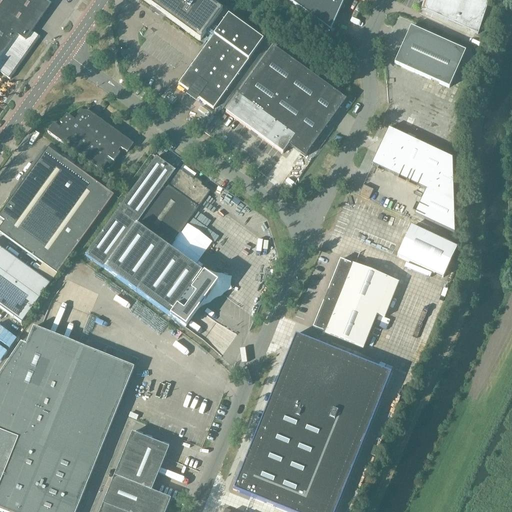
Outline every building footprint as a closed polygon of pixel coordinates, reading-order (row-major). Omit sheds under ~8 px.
[(10,80),(39,40),(40,38),(32,32),(51,5),(44,0),(0,0),(0,72),(10,80)] [(210,33),(214,28),(216,29),(221,22),(216,19),(222,11),(206,0),(142,0),(200,41),(206,33),(212,38),(214,35),(210,33)] [(286,0),(330,32),(344,0),(286,0)] [(427,0),(425,8),(426,9),(425,11),(478,34),(488,0),(427,0)] [(221,25),(214,35),(212,38),(178,84),(213,110),(220,100),(256,50),(263,41),(228,16),(221,25)] [(394,64),(449,88),(465,52),(411,27),(394,64)] [(289,146),(305,158),(346,101),(273,48),(226,113),(283,154),(289,146)] [(51,133),(100,168),(105,162),(112,167),(115,163),(112,161),(120,149),(125,152),(129,145),(93,119),(94,117),(90,114),(87,113),(84,113),(82,113),(81,114),(80,115),(79,116),(73,123),(67,119),(59,129),(55,126),(51,133)] [(372,165),(408,182),(425,146),(389,129),(372,165)] [(425,146),(408,182),(426,191),(414,215),(454,234),(452,159),(425,146)] [(0,218),(4,222),(0,228),(0,233),(57,275),(114,196),(48,149),(0,214),(0,218)] [(117,212),(85,256),(185,328),(211,293),(217,292),(221,295),(224,291),(230,290),(230,279),(199,271),(168,249),(210,192),(177,168),(175,172),(156,158),(117,212)] [(457,249),(411,227),(397,257),(443,278),(457,249)] [(0,308),(21,324),(49,285),(0,248),(0,308)] [(340,261),(313,329),(325,333),(325,334),(363,350),(391,280),(353,265),(352,266),(340,261)] [(295,335),(233,490),(286,511),(335,511),(391,374),(295,335)] [(99,511),(165,511),(171,500),(151,492),(169,449),(132,434),(99,511)]
